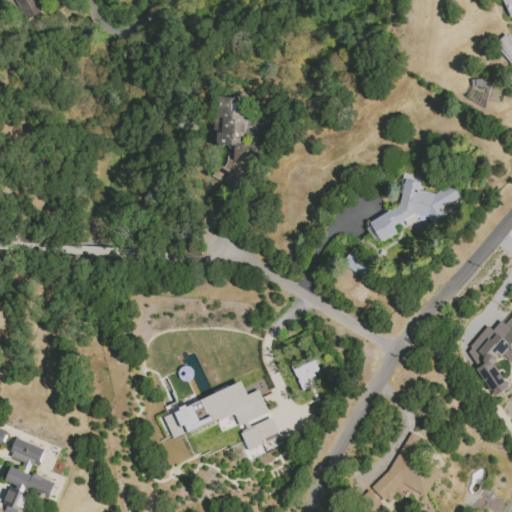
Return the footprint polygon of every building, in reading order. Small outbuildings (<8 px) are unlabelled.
[(43,10),(36,0),(13,0),(26,20),(43,10)] [(511,0),(502,0),(508,14),(511,16),(511,0)] [(511,83),(511,38),(507,32),(494,43),(511,65),(511,74),(508,78),(511,83)] [(244,187),(254,143),(242,141),(248,111),(237,109),(239,100),(220,96),(210,142),(228,146),(224,166),(216,164),(212,180),(244,187)] [(399,205),(369,222),(380,242),(394,234),(396,224),(414,215),(428,218),(431,223),(445,215),(441,207),(459,197),(452,184),(433,194),(418,191),(419,182),(404,179),(399,205)] [(364,277),(372,262),(350,250),(342,265),(364,277)] [(511,362),(511,361),(511,315),(511,316),(505,324),(500,320),(493,330),(486,325),(467,350),(472,361),(478,365),(476,368),(486,389),(494,395),(506,389),(493,361),(499,353),(511,362)] [(309,387),(306,377),(318,374),(315,361),(293,367),(300,390),(309,387)] [(276,434),(260,389),(246,394),(243,385),(161,414),(169,439),(235,415),(247,450),(262,444),(260,439),(276,434)] [(237,425),(233,415),(216,422),(220,432),(237,425)] [(375,494),(391,502),(400,483),(425,496),(439,470),(418,459),(427,441),(407,431),(375,494)] [(23,462),(20,469),(28,472),(31,463),(37,465),(44,450),(15,438),(8,456),(23,462)] [(48,498),(54,482),(9,466),(4,482),(11,485),(2,510),(6,511),(18,511),(27,491),(48,498)]
